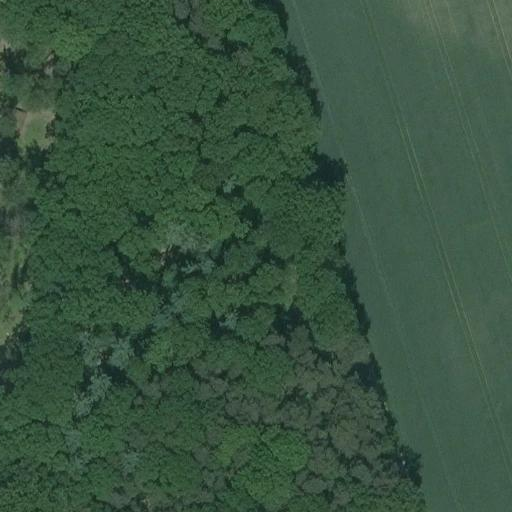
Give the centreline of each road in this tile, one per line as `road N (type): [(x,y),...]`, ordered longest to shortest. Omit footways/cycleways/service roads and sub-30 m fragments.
road 1 (unclassified): [(405,511),(239,0)]
road 2 (track): [(24,511),(154,0)]
